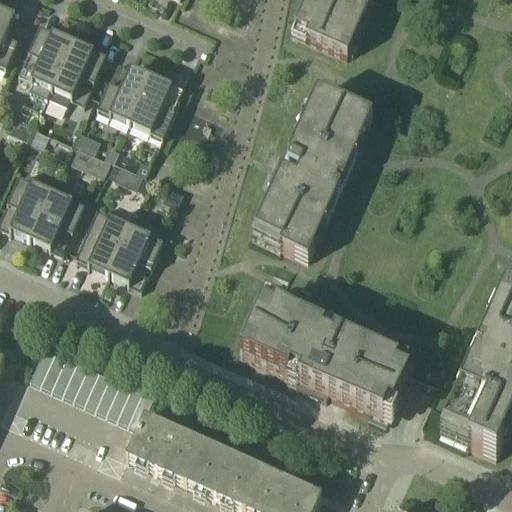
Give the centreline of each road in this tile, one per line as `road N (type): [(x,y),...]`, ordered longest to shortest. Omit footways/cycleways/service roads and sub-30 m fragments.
road 1 (residential): [(274,0),(175,361)]
road 2 (residential): [(390,454),(175,361)]
road 3 (residential): [(175,361),(0,283)]
road 4 (residential): [(205,60),(72,0)]
road 5 (residential): [(511,507),(390,454)]
